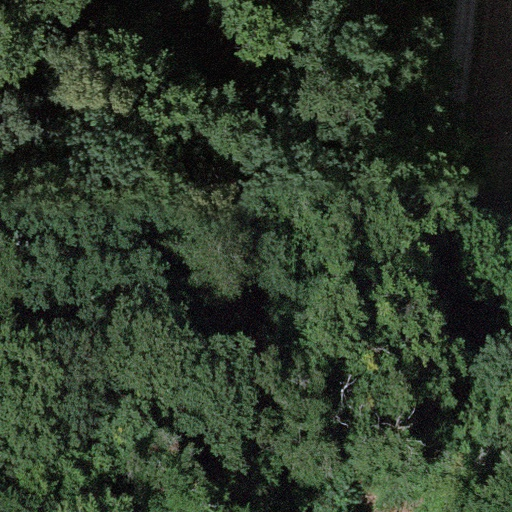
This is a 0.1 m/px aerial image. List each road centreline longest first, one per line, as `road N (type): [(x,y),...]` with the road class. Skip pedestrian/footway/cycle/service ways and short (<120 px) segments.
road 1 (track): [(0,398),(64,366),(224,335),(430,323)]
road 2 (track): [(461,0),(430,323)]
